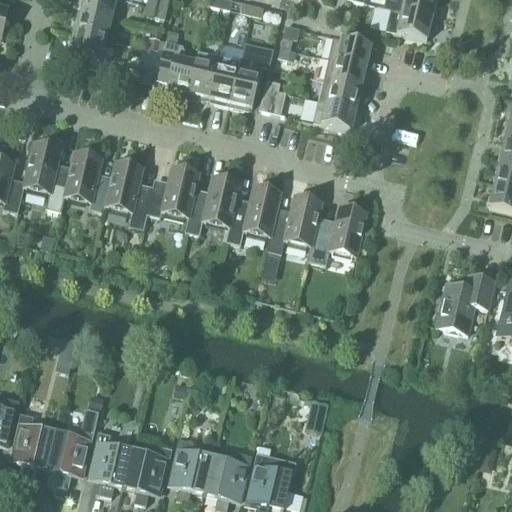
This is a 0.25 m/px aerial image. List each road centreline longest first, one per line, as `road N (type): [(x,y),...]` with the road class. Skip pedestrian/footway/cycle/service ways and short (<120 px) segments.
road 1 (residential): [(375,189),(24,111),(49,0)]
road 2 (residential): [(375,189),(401,76),(446,86)]
road 3 (residential): [(511,256),(413,234),(375,189)]
